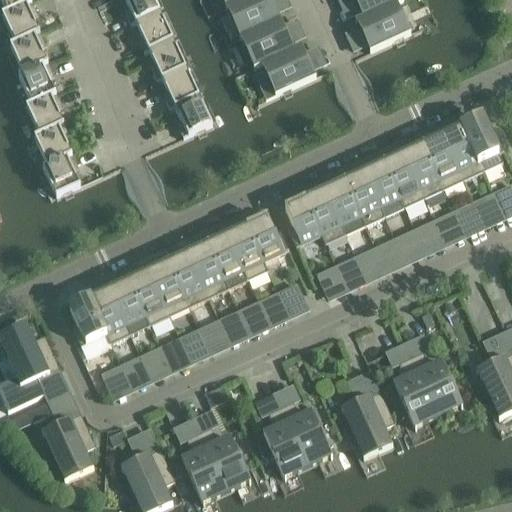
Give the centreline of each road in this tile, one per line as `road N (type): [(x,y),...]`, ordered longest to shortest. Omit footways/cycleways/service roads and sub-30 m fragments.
road 1 (residential): [(42,289),(103,427),(511,237)]
road 2 (residential): [(166,231),(373,134)]
road 3 (residential): [(131,157),(72,0)]
road 4 (residential): [(373,134),(511,69)]
road 5 (residential): [(42,289),(166,231)]
